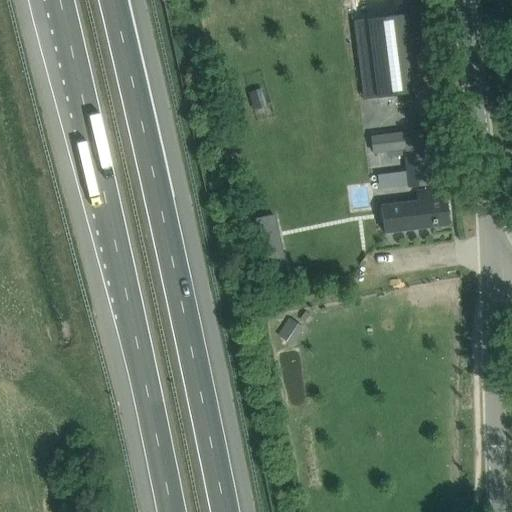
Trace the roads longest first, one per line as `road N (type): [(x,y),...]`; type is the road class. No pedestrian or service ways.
road 1 (motorway): [(227,511),(110,0)]
road 2 (motorway): [(59,0),(170,511)]
road 3 (tertiary): [(493,246),(462,0)]
road 4 (tertiary): [(497,511),(492,277)]
road 5 (residential): [(369,268),(493,246)]
